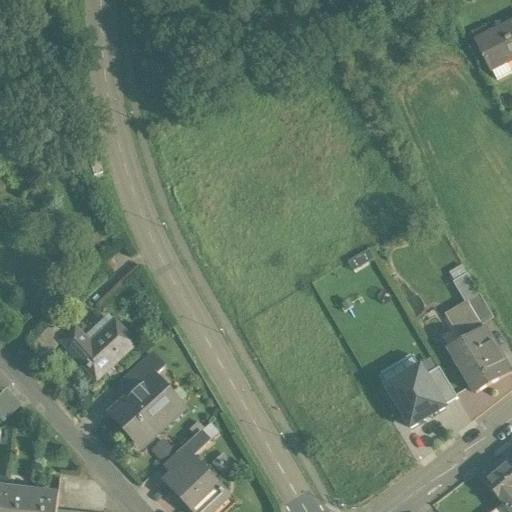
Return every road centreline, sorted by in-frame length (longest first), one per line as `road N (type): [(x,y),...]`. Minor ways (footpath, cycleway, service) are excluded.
road 1 (residential): [(305,511),(187,313),(137,206),(113,133),(101,0)]
road 2 (residential): [(144,511),(0,350)]
road 3 (residential): [(511,418),(390,511)]
